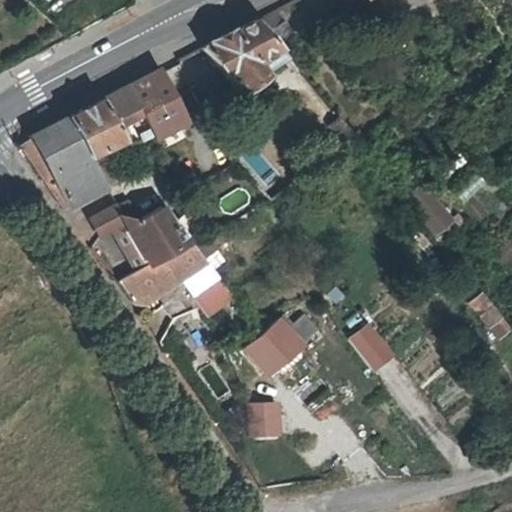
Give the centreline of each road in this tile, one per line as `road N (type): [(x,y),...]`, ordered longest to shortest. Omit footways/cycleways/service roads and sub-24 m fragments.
road 1 (unclassified): [(0,158),(249,511)]
road 2 (primary): [(0,109),(216,0)]
road 3 (residential): [(289,511),(511,467)]
